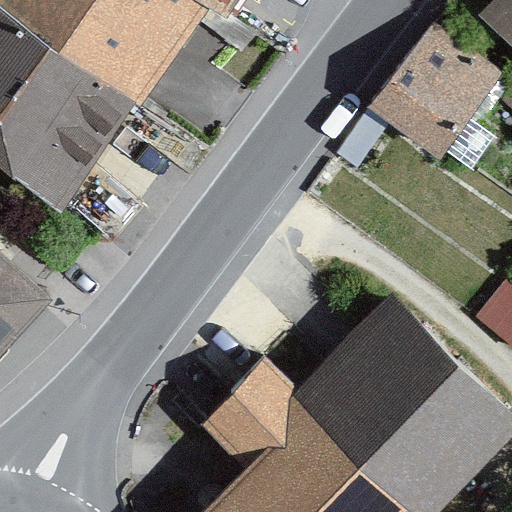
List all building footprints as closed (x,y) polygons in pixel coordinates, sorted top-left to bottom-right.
[(0,0),(0,10),(135,104),(201,9),(188,0),(0,0)] [(188,0),(201,9),(217,23),(227,0),(188,0)] [(511,0),(480,0),(471,10),(511,48),(511,0)] [(0,173),(34,202),(50,215),(135,104),(0,10),(0,173)] [(432,24),(365,102),(434,160),(500,82),(432,24)] [(0,349),(46,299),(0,258),(0,349)] [(511,332),(511,274),(510,273),(482,311),(511,332)] [(225,469),(181,511),(404,511),(503,416),(389,300),(292,395),(257,359),(185,428),(225,469)]
